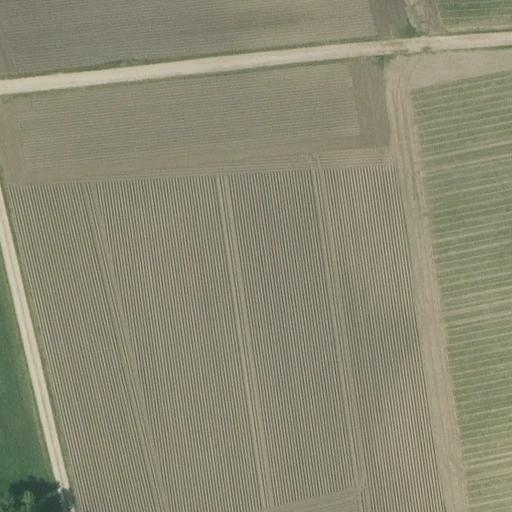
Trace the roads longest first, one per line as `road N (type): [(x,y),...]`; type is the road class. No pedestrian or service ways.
road 1 (track): [(0,98),(511,45)]
road 2 (track): [(65,511),(0,222)]
